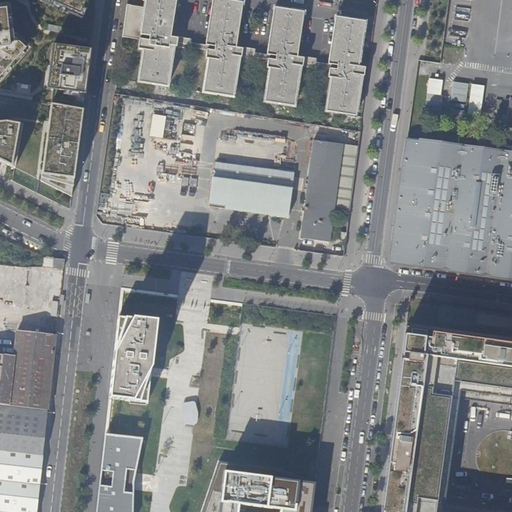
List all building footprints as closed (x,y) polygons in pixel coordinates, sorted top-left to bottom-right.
[(48,0),(81,14),(87,0),(48,0)] [(144,0),(143,10),(125,7),(122,33),(139,35),(138,42),(136,52),(142,52),(137,85),(160,88),(166,48),(173,49),(189,51),(189,50),(206,52),(205,61),(208,61),(202,95),(232,99),(239,59),(253,61),(253,60),(267,62),(266,70),(269,70),(264,104),(294,109),(300,68),(314,71),(315,69),(329,71),(327,79),(330,80),(328,93),(331,94),(329,107),(326,106),(325,113),(355,118),(356,111),(353,110),(358,77),(363,78),(365,69),(358,68),(341,66),(341,68),(327,65),(315,64),(316,62),(300,59),(300,58),(297,57),(288,56),(288,57),(280,56),(279,58),(266,56),(254,54),(254,52),(238,50),(238,48),(235,48),(226,46),(226,48),(218,47),(218,49),(204,47),(189,44),(189,42),(174,40),(174,38),(164,37),(165,34),(170,35),(175,0),(144,0)] [(215,0),(211,0),(204,47),(218,49),(218,47),(226,48),(226,46),(235,48),(242,4),(215,0)] [(9,33),(7,9),(0,9),(0,77),(25,50),(9,33)] [(303,13),(273,9),(266,56),(279,58),(280,56),(288,57),(288,56),(297,57),(303,13)] [(365,23),(335,18),(327,65),(341,68),(341,66),(358,68),(365,23)] [(139,35),(122,33),(121,40),(138,42),(139,35)] [(53,91),(52,105),(84,111),(92,50),(54,45),(48,90),(53,91)] [(167,89),(173,49),(166,48),(160,88),(167,89)] [(428,79),(427,112),(441,112),(442,79),(428,79)] [(467,101),(468,83),(453,82),(452,100),(467,101)] [(481,118),(484,86),(472,84),(468,117),(481,118)] [(52,105),(41,182),(72,198),(84,111),(52,105)] [(153,114),(150,137),(164,138),(166,116),(153,114)] [(0,161),(15,169),(23,126),(6,122),(0,123),(0,161)] [(339,174),(342,154),(343,146),(314,141),(301,238),(329,242),(339,174)] [(406,150),(391,264),(511,280),(511,153),(417,141),(416,152),(406,150)] [(348,155),(342,154),(339,174),(345,175),(348,155)] [(292,190),(214,178),(209,207),(288,219),(292,190)] [(337,244),(345,245),(345,243),(346,236),(346,234),(339,233),(337,244)] [(0,263),(0,297),(20,299),(19,303),(47,306),(46,317),(61,319),(66,271),(0,263)] [(406,340),(377,511),(403,511),(425,356),(511,367),(511,310),(413,298),(406,340)] [(107,397),(145,402),(155,322),(117,317),(107,397)] [(0,404),(47,410),(56,335),(0,328),(0,404)] [(403,511),(511,511),(466,505),(464,511),(462,511),(435,508),(438,489),(445,490),(456,410),(449,409),(452,389),(481,393),(480,401),(511,405),(511,367),(425,356),(403,511)] [(449,409),(456,410),(458,398),(480,401),(481,393),(452,389),(449,409)] [(197,424),(198,404),(183,403),(182,423),(197,424)] [(0,511),(35,511),(47,410),(0,404),(0,511)] [(103,434),(93,511),(130,511),(131,493),(131,481),(133,475),(140,438),(103,434)] [(308,511),(313,484),(287,474),(219,465),(203,511),(308,511)] [(444,502),(445,490),(438,489),(435,508),(462,511),(464,511),(466,505),(444,502)]
